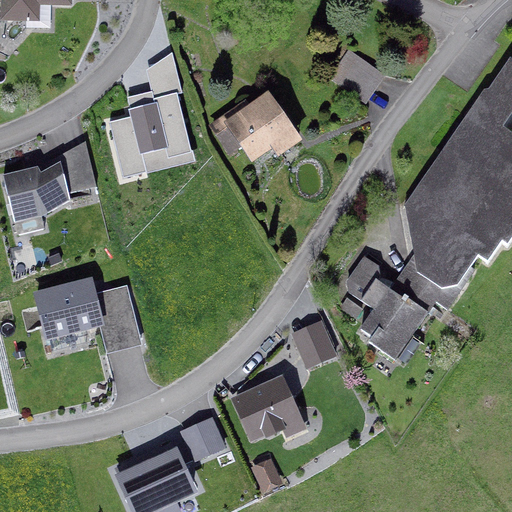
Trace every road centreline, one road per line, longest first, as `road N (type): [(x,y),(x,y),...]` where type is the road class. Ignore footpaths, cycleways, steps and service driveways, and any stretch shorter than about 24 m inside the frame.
road 1 (residential): [(463,31),(235,353),(183,392),(119,423),(0,441)]
road 2 (residential): [(147,0),(133,41),(85,93),(0,137)]
